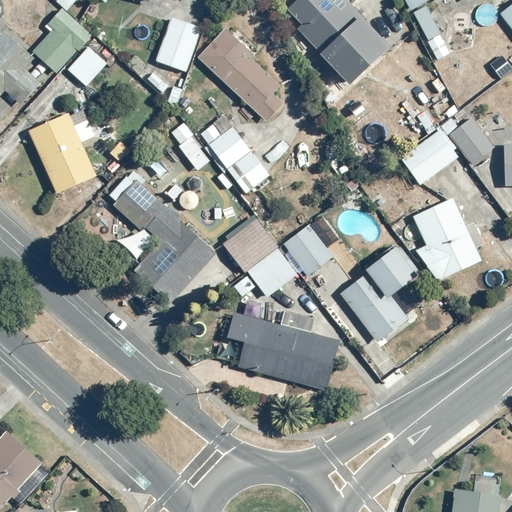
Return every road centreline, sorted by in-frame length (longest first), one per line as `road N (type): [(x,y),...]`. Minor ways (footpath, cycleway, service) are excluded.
road 1 (secondary): [(0,254),(250,466)]
road 2 (secondary): [(191,511),(0,331)]
road 3 (tertiary): [(302,475),(382,422),(425,412)]
road 4 (tertiary): [(425,412),(400,453),(338,511)]
